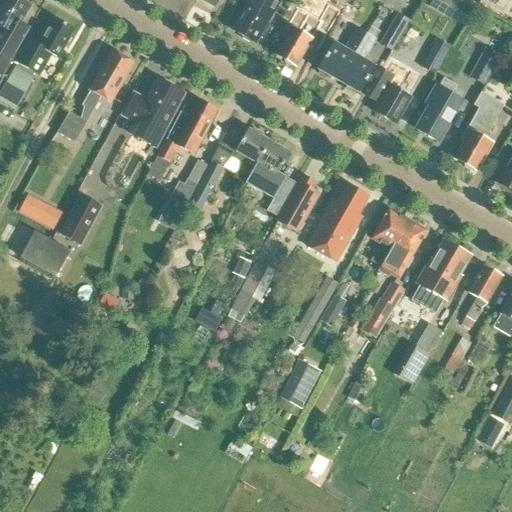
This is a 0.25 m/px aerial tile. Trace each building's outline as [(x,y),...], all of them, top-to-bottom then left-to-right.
[(0,28),(4,31),(0,36),(0,78),(2,79),(16,56),(14,55),(28,30),(19,25),(28,8),(14,0),(4,0),(0,8),(0,28)] [(243,15),(233,32),(242,37),(243,40),(249,44),(252,43),(254,44),(279,1),(277,0),(248,0),(241,13),(243,15)] [(328,0),(326,5),(340,13),(347,0),(328,0)] [(439,14),(447,0),(433,0),(428,8),(439,14)] [(302,35),(309,23),(294,15),(281,37),(286,39),(276,57),(285,62),(286,65),(291,68),(293,66),(296,69),(312,40),(302,35)] [(380,44),(392,51),(409,22),(397,15),(380,44)] [(14,63),(36,76),(49,54),(57,60),(74,31),(51,18),(35,45),(27,40),(14,63)] [(329,77),(338,82),(365,35),(355,29),(346,44),(348,45),(345,51),(333,44),(317,70),(320,71),(318,74),(328,79),(329,77)] [(365,35),(338,82),(347,87),(346,90),(355,96),(357,93),(359,95),(375,68),(362,61),(365,55),(366,56),(375,41),(365,35)] [(421,69),(434,76),(450,48),(436,40),(421,69)] [(469,77),(485,85),(500,59),(485,50),(469,77)] [(112,53),(85,100),(81,108),(83,109),(80,121),(69,114),(57,134),(74,144),(100,99),(109,104),(131,64),(129,63),(128,60),(123,57),(120,58),(112,53)] [(408,86),(403,84),(408,75),(388,63),(368,99),(377,105),(373,113),(396,126),(411,100),(403,95),(408,86)] [(0,96),(0,101),(16,111),(35,79),(17,68),(0,96)] [(443,80),(438,89),(436,88),(426,106),(429,108),(415,131),(437,144),(461,102),(451,96),(455,87),(443,80)] [(122,117),(135,123),(129,134),(155,148),(183,95),(174,90),(172,86),(165,82),(160,83),(157,82),(146,102),(134,96),(122,117)] [(473,171),(476,173),(491,145),(484,141),(503,107),(480,94),(473,107),(478,110),(460,142),(464,144),(454,161),(464,166),(465,169),(470,172),(473,171)] [(157,158),(169,164),(178,147),(192,155),(200,140),(201,141),(216,113),(214,112),(213,108),(208,105),(204,107),(195,102),(187,117),(180,114),(157,158)] [(251,171),(267,142),(247,131),(230,159),(240,165),(233,179),(243,185),(251,171)] [(289,155),(267,142),(251,171),(272,183),(289,155)] [(511,151),(504,166),(507,168),(497,185),(505,190),(504,192),(511,196),(511,151)] [(197,194),(195,193),(187,208),(199,214),(206,199),(207,200),(226,163),(215,158),(197,194)] [(188,181),(199,186),(208,167),(198,162),(188,181)] [(276,222),(296,234),(318,195),(311,191),(315,184),(301,176),(276,222)] [(178,183),(157,224),(173,232),(194,192),(184,186),(178,183)] [(346,186),(335,204),(332,202),(306,247),(335,263),(360,219),(357,216),(367,198),(346,186)] [(27,191),(17,209),(53,228),(63,209),(27,191)] [(60,235),(80,246),(100,209),(80,198),(60,235)] [(370,262),(381,268),(405,222),(399,218),(399,215),(393,212),(390,214),(388,213),(373,239),(381,244),(370,262)] [(381,268),(378,274),(389,280),(391,275),(398,279),(424,233),(421,232),(422,228),(414,224),(412,226),(405,222),(381,268)] [(20,259),(55,278),(69,253),(34,233),(20,259)] [(234,307),(249,313),(270,267),(278,271),(289,247),(265,236),(234,307)] [(410,302),(434,316),(442,301),(446,303),(461,277),(459,275),(470,256),(445,242),(433,261),(430,259),(415,285),(419,287),(410,302)] [(233,272),(244,277),(251,264),(239,259),(233,272)] [(476,299),(466,316),(461,325),(470,330),(501,277),(493,273),(490,268),(485,268),(483,266),(467,294),(476,299)] [(316,322),(337,285),(325,278),(304,316),(292,336),(305,344),(310,336),(318,323),(316,322)] [(361,332),(375,340),(404,291),(391,284),(381,300),(380,300),(361,332)] [(511,292),(493,324),(511,335),(511,334),(511,292)] [(338,316),(346,303),(334,297),(327,309),(338,316)] [(215,303),(209,315),(217,319),(223,308),(215,303)] [(214,334),(221,321),(217,319),(209,315),(201,310),(194,323),(214,334)] [(51,347),(64,355),(79,328),(65,320),(51,347)] [(414,349),(426,356),(439,332),(428,325),(414,349)] [(443,370),(452,376),(470,345),(461,339),(443,370)] [(469,359),(480,365),(490,348),(479,341),(469,359)] [(297,407),(316,371),(297,361),(279,397),(297,407)] [(90,396),(102,402),(110,386),(98,380),(90,396)] [(511,381),(510,380),(491,416),(509,425),(511,419),(511,381)] [(481,432),(475,442),(490,450),(496,440),(481,432)] [(330,462),(317,455),(304,479),(317,486),(330,462)]
